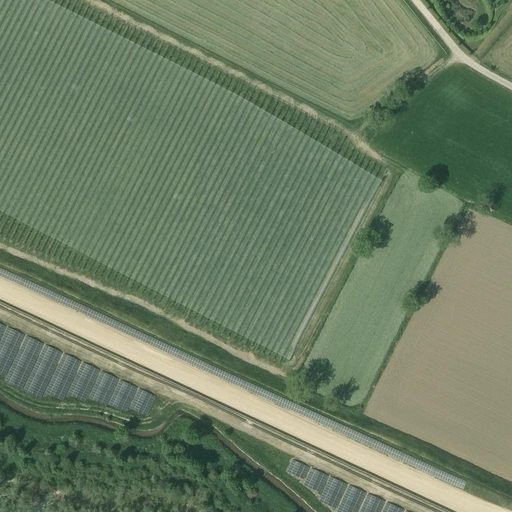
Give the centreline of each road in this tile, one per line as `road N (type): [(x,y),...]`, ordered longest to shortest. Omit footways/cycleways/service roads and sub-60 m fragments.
road 1 (track): [(418,511),(0,316)]
road 2 (track): [(91,0),(353,132),(459,55)]
road 3 (track): [(0,463),(69,483),(194,488),(221,511)]
road 4 (unclassified): [(511,88),(459,55),(413,0)]
